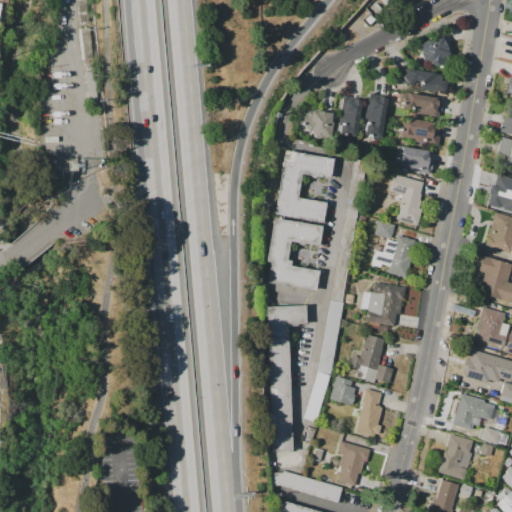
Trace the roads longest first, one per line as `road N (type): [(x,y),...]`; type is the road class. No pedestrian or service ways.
road 1 (motorway): [(234,511),(231,231),(239,143),(269,73),(325,0)]
road 2 (residential): [(389,511),(442,287),(492,0)]
road 3 (motorway): [(141,0),(186,511)]
road 4 (motorway): [(227,511),(182,0)]
road 5 (residential): [(464,0),(333,75)]
